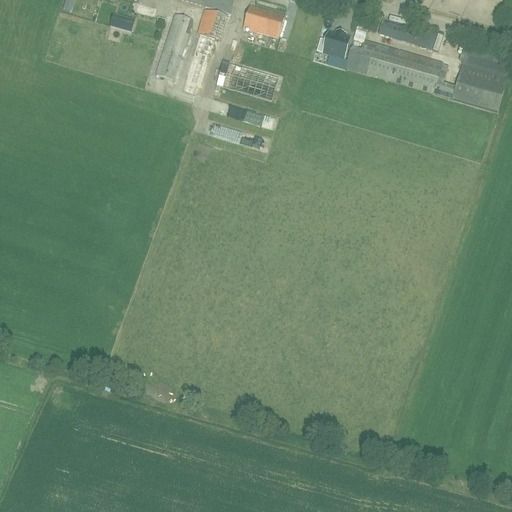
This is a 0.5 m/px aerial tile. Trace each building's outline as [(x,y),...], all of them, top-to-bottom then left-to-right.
[(231,16),(235,0),(179,0),(231,16)] [(278,40),(285,18),(251,8),(244,30),(278,40)] [(205,12),(188,91),(204,94),(221,15),(205,12)] [(114,15),(111,27),(131,33),(135,21),(114,15)] [(226,39),(230,18),(220,16),(216,37),(226,39)] [(174,82),(193,23),(175,17),(157,76),(174,82)] [(370,25),(359,22),(356,32),(367,35),(370,25)] [(420,48),(425,50),(429,48),(433,45),(434,40),(433,35),(429,32),(425,31),(420,32),(419,33),(383,22),(379,32),(416,44),(416,45),(420,48)] [(321,41),(317,53),(344,61),(350,40),(343,38),(337,36),(329,34),(326,42),(321,41)] [(345,69),(368,76),(433,95),(498,114),(508,80),(463,67),(457,91),(436,85),(441,67),(375,48),(374,54),(351,48),(345,69)] [(276,103),(282,80),(232,66),(229,77),(222,75),(218,88),(276,103)] [(273,127),(273,119),(252,117),(252,126),(273,127)] [(261,138),(259,144),(268,148),(271,142),(261,138)]
